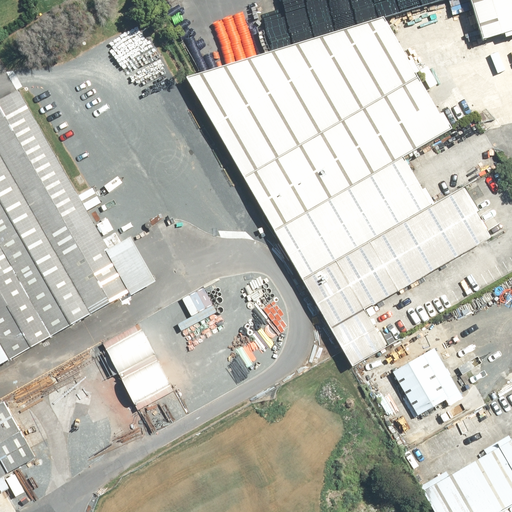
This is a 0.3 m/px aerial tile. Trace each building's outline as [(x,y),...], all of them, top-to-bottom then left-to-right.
[(511,34),(511,15),(507,0),(461,0),(476,46),(511,34)] [(183,84),(238,179),(408,82),(377,23),(183,84)] [(408,82),(238,179),(270,235),(441,137),(408,82)] [(0,354),(5,363),(132,293),(20,90),(0,100),(0,354)] [(400,160),(270,235),(298,283),(428,208),(400,160)] [(456,192),(428,208),(298,283),(296,284),(325,334),(485,242),(470,216),(456,192)] [(361,314),(325,334),(347,372),(383,351),(361,314)] [(453,398),(426,351),(389,372),(417,419),(453,398)] [(0,478),(35,459),(3,401),(0,402),(0,478)] [(511,437),(418,492),(429,511),(501,511),(511,506),(511,437)] [(226,445),(193,461),(216,511),(241,511),(255,506),(226,445)]
